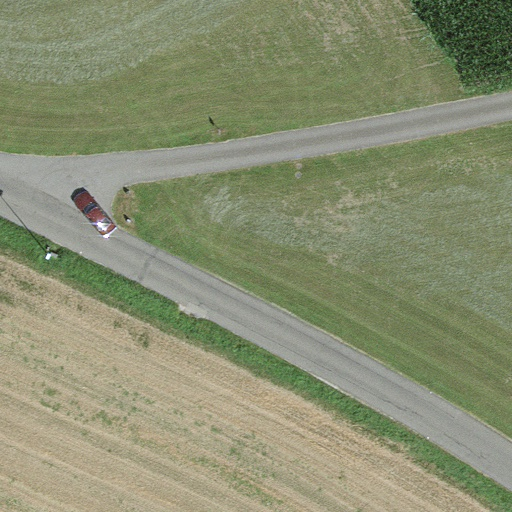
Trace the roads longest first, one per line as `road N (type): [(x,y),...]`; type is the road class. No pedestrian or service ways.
road 1 (tertiary): [(5,186),(333,354),(511,476)]
road 2 (residential): [(511,105),(5,186)]
